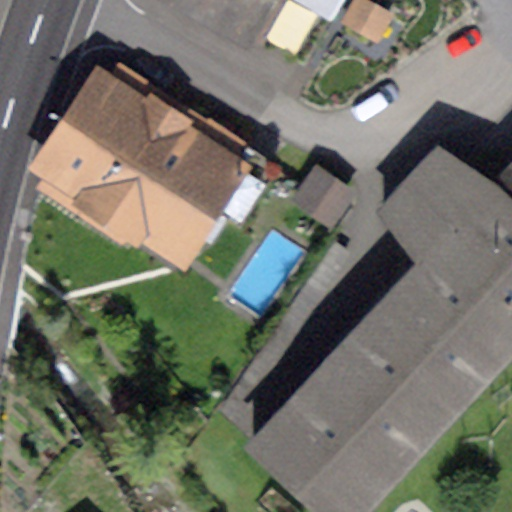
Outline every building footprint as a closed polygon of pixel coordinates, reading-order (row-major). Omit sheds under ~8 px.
[(193,0),(305,61),(339,0),(193,0)] [(379,44),(397,13),(374,0),(352,0),(340,22),(379,44)] [(203,122),(119,67),(42,184),(127,240),(133,231),(173,257),(209,202),(240,222),(276,167),(205,120),(203,122)] [(354,511),(511,342),(511,168),(496,186),(442,149),(385,211),(425,262),(255,446),(327,511),(354,511)] [(334,222),(339,192),(306,185),(300,215),(334,222)]
